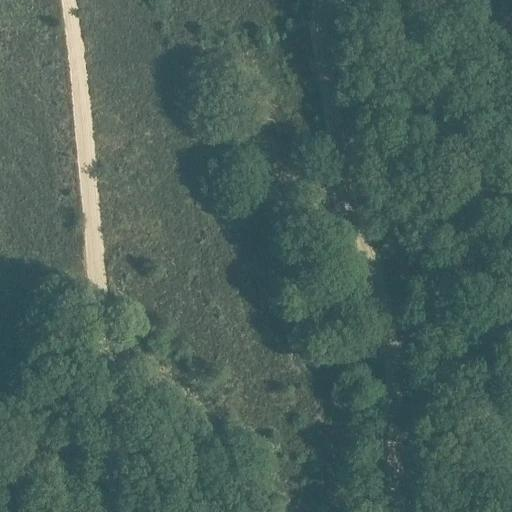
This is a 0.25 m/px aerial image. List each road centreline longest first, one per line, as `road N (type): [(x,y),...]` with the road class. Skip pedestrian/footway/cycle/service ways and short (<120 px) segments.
road 1 (track): [(323,0),(320,37),(382,371),(393,511)]
road 2 (track): [(127,511),(68,0)]
